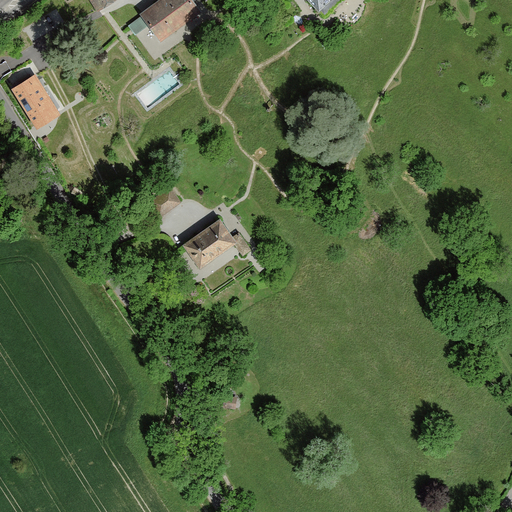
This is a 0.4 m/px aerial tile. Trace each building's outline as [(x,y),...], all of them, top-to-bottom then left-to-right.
[(112,0),(90,0),(97,10),(112,0)] [(192,0),(159,0),(141,13),(161,39),(200,10),(192,0)] [(305,0),(317,12),(329,0),(305,0)] [(39,74),(15,89),(37,124),(61,109),(39,74)] [(180,202),(170,188),(150,203),(159,217),(180,202)] [(220,222),(185,246),(200,267),(235,243),(244,255),(251,250),(239,234),(232,239),(220,222)] [(225,395),(224,405),(235,407),(236,397),(225,395)]
